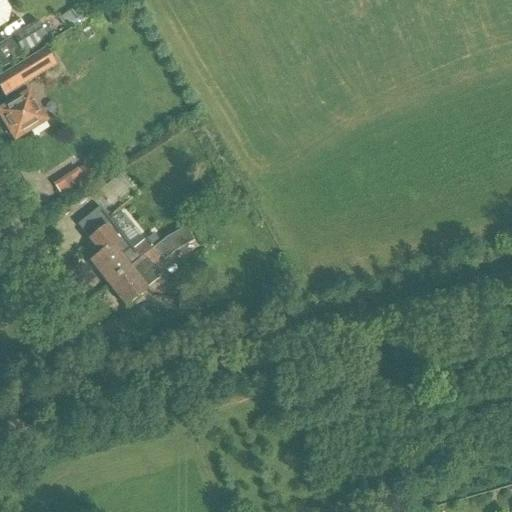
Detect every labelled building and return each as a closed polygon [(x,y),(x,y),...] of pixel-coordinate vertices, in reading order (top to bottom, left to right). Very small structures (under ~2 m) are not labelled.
[(78,20),(87,14),(80,5),(72,12),(78,20)] [(112,28),(123,22),(115,7),(104,13),(112,28)] [(0,65),(2,69),(23,56),(23,55),(48,40),(37,22),(0,44),(0,65)] [(45,48),(0,76),(0,91),(4,98),(5,97),(10,105),(0,111),(0,116),(14,141),(46,122),(29,94),(28,94),(23,86),(55,66),(45,48)] [(98,178),(90,165),(79,172),(77,169),(53,184),(63,201),(87,185),(98,178)] [(109,288),(155,250),(146,239),(133,250),(99,207),(77,226),(88,240),(87,241),(99,256),(89,263),(109,288)] [(109,288),(125,308),(148,290),(146,289),(161,277),(152,265),(161,257),(165,262),(176,253),(194,242),(186,228),(167,239),(155,250),(109,288)] [(179,299),(206,301),(207,294),(180,291),(179,299)] [(58,371),(64,369),(62,362),(55,365),(58,371)]
